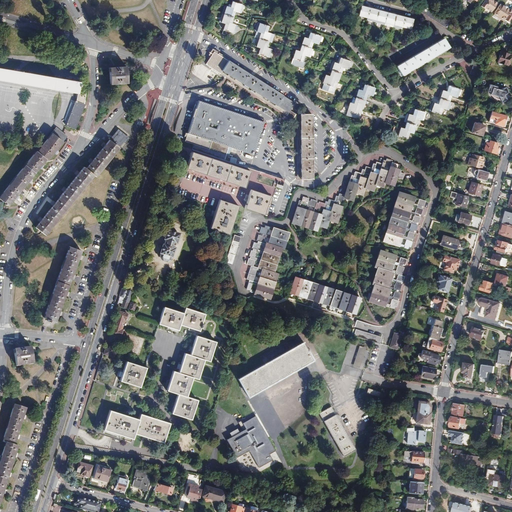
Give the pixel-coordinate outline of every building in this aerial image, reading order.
[(238,4),(238,0),(232,0),(230,8),(226,6),(221,23),(224,24),(221,34),(227,36),(228,32),(231,33),(234,24),(231,23),(234,12),(238,13),(241,4),(238,4)] [(491,11),(496,4),(492,1),(492,0),(484,0),(481,6),(485,8),(491,11)] [(504,20),(510,11),(506,9),(503,7),(499,5),(494,14),(497,16),(497,17),(499,18),(499,19),(503,22),(504,20)] [(413,20),(360,6),(358,16),(410,30),(413,20)] [(450,23),(424,6),(420,12),(446,29),(450,23)] [(266,32),(268,26),(259,23),(256,32),(260,33),(256,47),(260,48),(258,55),(267,58),(269,49),(266,48),(270,33),(266,32)] [(390,62),(435,35),(431,29),(386,55),(390,62)] [(317,45),(320,36),(310,33),(308,39),(304,37),(299,52),(295,51),(292,59),(301,62),(303,56),(309,58),(312,49),(310,49),(312,43),(317,45)] [(448,48),(443,39),(395,67),(401,76),(448,48)] [(294,103),(213,52),(211,57),(215,60),(211,65),(227,75),(226,76),(246,89),(247,87),(250,89),(250,91),(267,102),(268,100),(270,102),(269,103),(287,114),(294,103)] [(508,54),(507,54),(500,52),(496,62),(497,62),(498,64),(500,65),(501,64),(506,65),(509,56),(507,55),(508,54)] [(478,71),(482,59),(475,57),(472,69),(478,71)] [(346,70),(349,61),(340,58),(338,64),(333,63),(329,76),(325,75),(322,83),(331,87),(333,81),(337,82),(342,69),(346,70)] [(0,80),(76,93),(75,101),(64,124),(73,127),(84,104),(82,103),(84,93),(77,92),(79,81),(0,68),(0,80)] [(125,70),(109,70),(109,87),(125,86),(125,70)] [(499,87),(490,84),(488,91),(493,93),(492,95),(500,97),(503,103),(509,101),(506,95),(510,93),(508,87),(502,90),(499,89),(499,87)] [(371,97),(374,89),(365,86),(363,91),(359,90),(354,104),(350,103),(347,111),(356,114),(358,108),(362,110),(367,96),(371,97)] [(460,90),(449,86),(447,92),(443,91),(438,105),(434,104),(431,112),(440,115),(442,109),(448,111),(451,103),(449,102),(451,96),(458,98),(460,90)] [(193,145),(192,149),(224,160),(228,147),(252,154),(262,122),(198,101),(184,142),(193,145)] [(413,113),(414,109),(416,104),(408,102),(406,111),(413,113)] [(414,109),(413,113),(413,116),(409,115),(405,129),(401,128),(399,134),(393,132),(392,135),(407,139),(409,133),(413,134),(415,126),(417,120),(420,120),(421,121),(423,112),(414,109)] [(503,126),(505,116),(490,112),(488,122),(503,126)] [(312,179),(312,114),(295,114),(293,118),(299,122),(299,145),(300,145),(300,148),(299,149),(299,169),(300,169),(300,172),(299,173),(299,179),(312,179)] [(481,125),(482,124),(477,123),(477,124),(473,123),(471,132),(481,135),(484,126),(481,125)] [(34,152),(43,159),(44,159),(52,150),(54,147),(60,139),(57,137),(60,133),(54,127),(34,152)] [(83,167),(78,173),(76,176),(65,189),(63,192),(53,203),(50,207),(40,220),(38,223),(34,227),(43,235),(92,175),(95,177),(116,149),(118,150),(127,139),(117,131),(108,142),(108,141),(105,144),(103,147),(92,161),(90,163),(85,169),(83,167)] [(498,143),(485,139),(483,146),(485,146),(484,150),(496,154),(497,149),(496,148),(498,143)] [(224,160),(192,149),(185,169),(224,182),(208,228),(210,229),(210,231),(213,232),(214,230),(229,235),(239,207),(265,216),(275,188),(280,190),(284,180),(224,160)] [(43,159),(34,152),(33,152),(7,185),(0,194),(0,199),(7,205),(13,197),(15,194),(19,189),(26,180),(29,177),(37,166),(40,163),(43,159)] [(469,153),(466,164),(481,169),(482,165),(481,164),(482,161),(483,157),(469,153)] [(395,177),(397,171),(397,170),(388,167),(387,172),(378,169),(378,171),(377,175),(369,173),(368,175),(367,180),(358,178),(357,181),(356,186),(348,183),(344,197),(343,199),(351,202),(353,194),(362,196),(364,189),(372,191),(374,185),(382,188),(384,183),(392,186),(395,177)] [(488,173),(477,170),(477,171),(475,171),(474,171),(473,172),(473,174),(474,175),(476,175),(475,178),(476,178),(476,179),(484,182),(484,181),(485,181),(488,173)] [(481,185),(471,182),(468,192),(478,195),(481,185)] [(467,196),(450,191),(449,197),(455,199),(455,198),(457,198),(455,204),(464,207),(467,196)] [(397,193),(382,242),(398,247),(413,198),(397,193)] [(332,206),(332,207),(330,212),(322,210),(321,212),(320,217),(296,209),(291,225),(315,233),(317,225),(325,228),(327,221),(335,224),(340,208),(332,206)] [(420,215),(422,209),(415,207),(413,213),(420,215)] [(511,213),(505,212),(502,223),(511,225),(511,213)] [(467,225),(470,215),(460,213),(457,222),(467,225)] [(511,238),(511,235),(511,225),(502,223),(499,234),(511,238)] [(175,242),(177,234),(166,230),(164,239),(165,239),(163,245),(162,245),(160,253),(162,253),(160,257),(161,259),(166,260),(167,259),(169,256),(171,256),(173,248),(172,248),(174,242),(175,242)] [(270,301),(273,290),(277,276),(273,275),(280,251),(283,251),(288,235),(272,230),(267,247),(265,246),(258,270),(262,272),(255,296),(270,301)] [(226,264),(232,266),(242,239),(235,236),(226,264)] [(457,240),(443,236),(441,245),(454,249),(455,246),(457,240)] [(410,248),(412,242),(405,240),(404,246),(410,248)] [(496,253),(511,257),(511,252),(511,251),(511,250),(511,246),(511,245),(508,244),(508,243),(496,240),(495,244),(497,245),(495,249),(497,250),(496,253)] [(469,243),(462,241),(461,248),(467,250),(469,243)] [(53,320),(55,315),(57,311),(63,295),(64,291),(69,278),(70,274),(76,258),(78,254),(79,250),(68,246),(42,316),(53,320)] [(375,286),(370,302),(385,307),(390,291),(388,290),(393,274),(390,273),(395,257),(379,252),(374,268),(377,269),(372,285),(375,286)] [(499,266),(505,267),(507,260),(502,258),(499,257),(500,255),(496,254),(495,256),(494,255),(491,264),(499,266)] [(456,267),(458,260),(443,255),(441,260),(445,261),(443,270),(452,272),(453,269),(456,270),(456,267)] [(256,273),(250,271),(246,282),(253,284),(256,273)] [(446,292),(450,278),(439,275),(437,281),(439,282),(437,289),(446,292)] [(496,284),(506,287),(509,278),(499,275),(496,284)] [(402,284),(404,278),(398,276),(396,282),(402,284)] [(295,280),(290,295),(356,316),(361,300),(295,280)] [(493,283),(485,280),(484,286),(482,285),(481,290),(490,293),(491,291),(494,292),(496,288),(492,287),(493,283)] [(121,289),(117,302),(121,304),(121,306),(126,308),(128,302),(131,292),(125,290),(125,291),(121,289)] [(435,310),(443,313),(446,299),(433,296),(431,302),(437,303),(435,310)] [(485,317),(495,320),(499,304),(484,299),(481,299),(480,300),(479,301),(479,302),(479,303),(480,305),(481,306),(488,308),(485,317)] [(179,324),(182,313),(163,306),(158,323),(177,329),(179,324)] [(182,313),(179,324),(198,330),(199,327),(200,327),(201,323),(200,323),(203,313),(184,307),(182,313)] [(125,320),(127,314),(119,311),(112,334),(120,336),(122,330),(120,330),(123,319),(125,320)] [(436,340),(437,340),(439,332),(441,333),(441,332),(442,330),(442,329),(441,328),(440,327),(441,321),(434,319),(432,325),(428,337),(436,340)] [(483,335),(484,331),(473,327),(470,337),(477,339),(477,341),(483,342),(485,335),(483,335)] [(354,337),(377,345),(379,338),(356,331),(354,337)] [(189,355),(204,359),(209,361),(215,342),(195,335),(189,355)] [(390,348),(396,350),(399,336),(393,335),(390,348)] [(436,340),(428,337),(425,347),(439,352),(441,347),(442,347),(443,343),(442,343),(442,342),(436,341),(436,340)] [(302,341),(237,378),(248,396),(313,359),(302,341)] [(354,367),(365,371),(372,348),(360,344),(354,367)] [(29,346),(12,349),(14,366),(31,363),(29,346)] [(105,349),(103,354),(113,357),(115,352),(112,351),(113,347),(109,346),(108,350),(105,349)] [(429,352),(422,350),(421,354),(420,358),(422,359),(422,360),(427,361),(426,362),(433,364),(434,363),(437,363),(439,356),(429,353),(429,352)] [(500,351),(498,364),(509,366),(511,353),(500,351)] [(204,359),(189,355),(184,353),(178,371),(192,377),(197,379),(204,359)] [(144,366),(125,361),(119,380),(138,386),(144,366)] [(492,373),(493,367),(481,365),(479,377),(486,378),(487,373),(492,373)] [(433,379),(435,368),(422,366),(420,377),(433,379)] [(464,380),(471,381),(474,368),(464,366),(462,375),(465,376),(464,380)] [(192,377),(178,371),(173,370),(166,390),(177,394),(185,396),(192,377)] [(185,396),(177,394),(171,413),(190,419),(196,400),(185,396)] [(417,401),(416,411),(429,413),(430,406),(427,402),(417,401)] [(464,406),(454,404),(453,406),(452,411),(453,411),(452,415),(462,416),(464,406)] [(17,431),(21,419),(23,415),(25,408),(13,405),(1,441),(5,442),(0,457),(0,497),(3,490),(4,486),(8,473),(9,469),(14,453),(16,450),(17,445),(13,444),(16,435),(17,431)] [(352,449),(329,407),(317,413),(341,455),(352,449)] [(134,433),(138,419),(109,410),(103,429),(132,439),(134,433)] [(429,413),(416,411),(416,417),(414,417),(414,422),(415,422),(415,423),(428,424),(429,413)] [(138,419),(134,433),(163,442),(169,423),(140,414),(138,419)] [(273,450),(254,415),(241,422),(244,428),(225,439),(235,456),(247,450),(257,467),(271,459),(267,454),(273,450)] [(501,420),(502,417),(495,415),(491,435),(499,436),(502,420),(501,420)] [(461,419),(451,417),(450,427),(459,429),(461,419)] [(423,441),(424,431),(417,430),(417,433),(412,432),(412,427),(405,428),(405,432),(407,432),(406,444),(414,444),(414,441),(423,441)] [(464,433),(449,431),(448,436),(452,437),(451,443),(462,445),(464,433)] [(422,462),(423,453),(403,451),(402,457),(408,457),(408,456),(410,456),(410,462),(415,462),(415,461),(422,462)] [(481,468),(482,461),(477,460),(477,457),(475,457),(475,455),(474,454),(472,454),(471,456),(462,455),(460,467),(466,468),(466,466),(476,468),(476,467),(481,468)] [(91,466),(78,463),(76,473),(79,474),(79,475),(88,477),(91,466)] [(110,469),(97,465),(94,477),(107,481),(110,469)] [(421,479),(421,470),(409,468),(408,477),(411,478),(411,475),(412,475),(412,478),(421,479)] [(144,474),(135,471),(131,486),(145,489),(147,481),(148,481),(148,478),(147,477),(145,475),(144,474)] [(503,487),(504,477),(487,474),(486,480),(489,480),(488,485),(503,487)] [(127,478),(117,476),(114,488),(123,491),(127,478)] [(421,482),(408,481),(407,492),(421,493),(421,482)] [(163,486),(155,484),(153,490),(169,494),(171,488),(172,488),(173,486),(164,483),(163,486)] [(200,493),(201,490),(197,488),(198,487),(187,484),(185,491),(188,492),(187,494),(186,497),(191,499),(190,500),(197,502),(200,495),(198,494),(198,493),(200,493)] [(225,491),(205,485),(202,496),(222,502),(225,491)] [(412,497),(404,496),(403,509),(411,510),(411,508),(421,509),(421,508),(422,508),(422,506),(421,506),(421,504),(422,504),(422,500),(412,499),(412,497)] [(97,511),(99,504),(77,498),(76,505),(73,504),(72,507),(90,511),(97,511)] [(470,511),(471,507),(454,502),(451,511),(470,511)]
